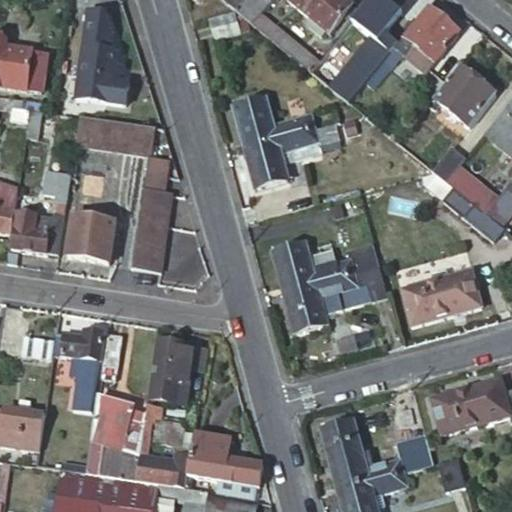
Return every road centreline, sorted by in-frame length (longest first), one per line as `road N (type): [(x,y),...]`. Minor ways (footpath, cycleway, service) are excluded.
road 1 (residential): [(158,0),(246,321)]
road 2 (residential): [(0,285),(246,321)]
road 3 (residential): [(274,408),(511,345)]
